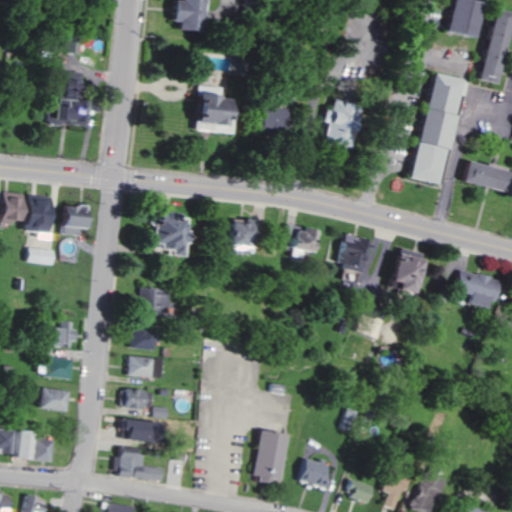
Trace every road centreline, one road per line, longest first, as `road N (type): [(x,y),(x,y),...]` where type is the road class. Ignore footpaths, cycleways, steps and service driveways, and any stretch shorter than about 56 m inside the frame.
road 1 (secondary): [(511,251),(286,198),(0,167)]
road 2 (residential): [(76,511),(112,177)]
road 3 (residential): [(269,511),(0,476)]
road 4 (residential): [(112,177),(134,0)]
